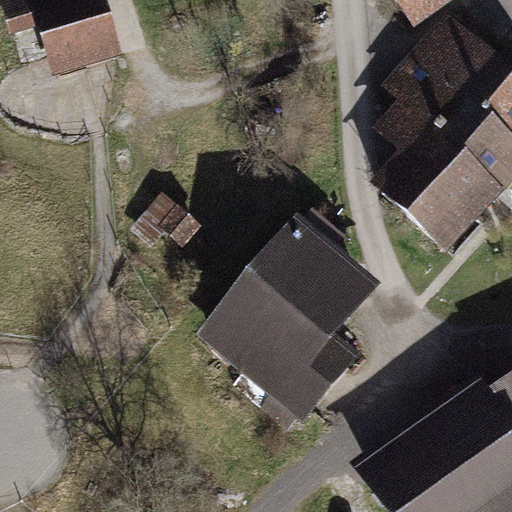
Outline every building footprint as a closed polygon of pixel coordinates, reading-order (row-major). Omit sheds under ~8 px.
[(105,0),(0,0),(0,3),(11,40),(39,32),(48,62),(54,80),(116,62),(123,60),(105,0)] [(391,0),(417,35),(465,0),(391,0)] [(387,87),(403,102),(508,197),(511,192),(511,74),(450,18),(387,87)] [(449,261),(508,197),(403,102),(374,134),(401,159),(372,191),(449,261)] [(383,292),(300,222),(199,342),(305,431),(363,363),(340,343),(383,292)] [(479,380),(351,470),(380,511),(511,511),(511,384),(493,398),(479,380)]
